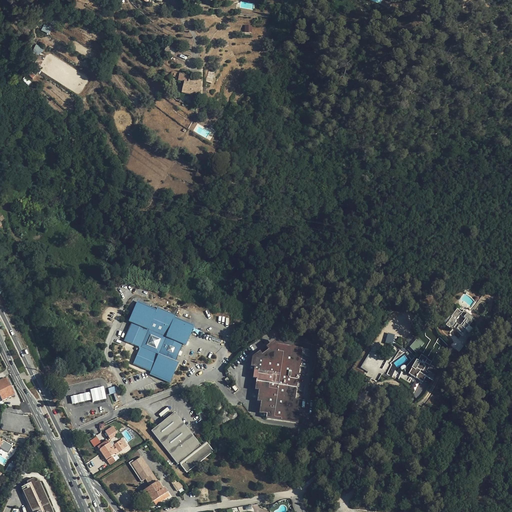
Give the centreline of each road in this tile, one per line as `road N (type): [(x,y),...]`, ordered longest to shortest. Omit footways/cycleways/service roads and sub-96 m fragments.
road 1 (residential): [(228,355),(215,373),(65,441)]
road 2 (primary): [(65,441),(0,311)]
road 3 (primary): [(0,336),(54,448)]
